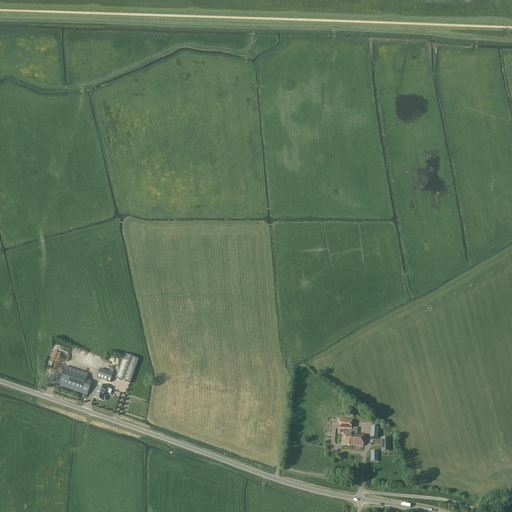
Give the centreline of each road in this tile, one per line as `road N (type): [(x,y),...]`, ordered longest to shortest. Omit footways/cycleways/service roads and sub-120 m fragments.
road 1 (unclassified): [(0,381),(273,478),(359,498)]
road 2 (track): [(360,491),(484,511),(511,501)]
